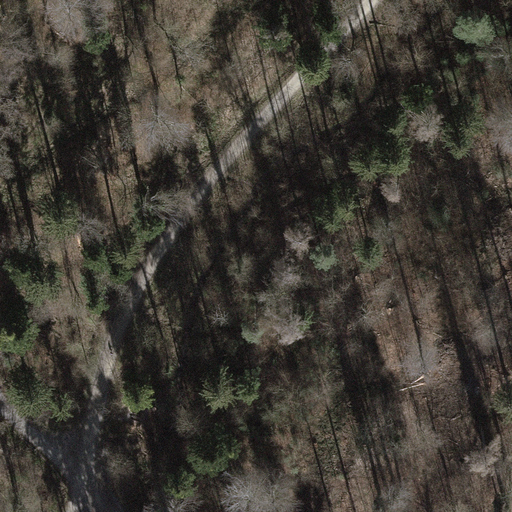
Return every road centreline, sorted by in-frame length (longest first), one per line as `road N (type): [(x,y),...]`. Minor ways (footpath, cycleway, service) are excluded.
road 1 (track): [(84,486),(122,339),(156,263),(208,181),(374,0)]
road 2 (track): [(0,399),(84,486)]
